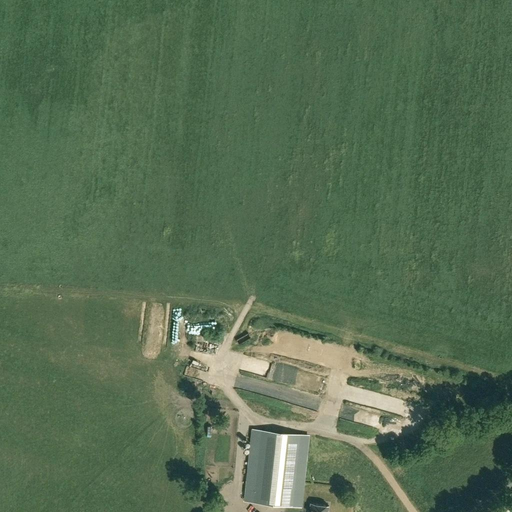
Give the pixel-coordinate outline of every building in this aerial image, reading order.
[(229,322),(228,313),(218,314),(218,323),(229,322)] [(376,374),(379,367),(363,362),(361,369),(376,374)] [(201,379),(201,368),(191,368),(191,379),(201,379)] [(346,407),(343,416),(383,427),(385,418),(346,407)] [(298,506),(306,435),(255,430),(247,501),(298,506)] [(327,511),(329,505),(313,503),(312,511),(311,511),(327,511)]
